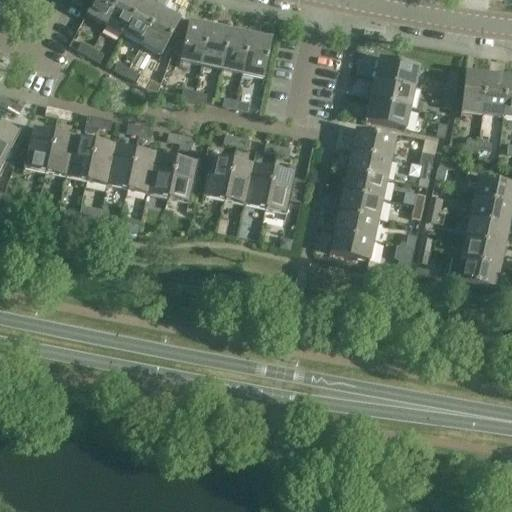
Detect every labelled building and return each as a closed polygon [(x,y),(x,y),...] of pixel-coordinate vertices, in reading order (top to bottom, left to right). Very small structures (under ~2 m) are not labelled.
[(94,0),(84,18),(103,28),(118,0),(94,0)] [(122,38),(141,1),(139,0),(118,0),(103,28),(122,38)] [(140,48),(160,11),(141,1),(122,38),(140,48)] [(160,11),(140,48),(160,59),(180,22),(160,11)] [(200,69),(209,28),(187,24),(178,65),(200,69)] [(221,74),(229,33),(209,28),(200,69),(221,74)] [(241,78),(250,37),(229,33),(221,74),(241,78)] [(262,83),(271,42),(250,37),(241,78),(262,83)] [(87,59),(91,51),(80,46),(76,53),(87,59)] [(91,51),(87,59),(98,66),(103,58),(91,51)] [(419,70),(378,61),(373,82),(414,90),(419,70)] [(123,79),(127,71),(116,65),(112,73),(123,79)] [(127,71),(123,79),(135,85),(139,78),(127,71)] [(481,119),(486,77),(464,75),(459,116),(481,119)] [(486,77),(481,119),(502,121),(507,79),(486,77)] [(511,80),(507,79),(502,121),(511,122),(511,80)] [(152,83),(146,92),(153,96),(159,84),(153,81),(152,83)] [(414,90),(373,82),(369,102),(410,111),(414,90)] [(455,87),(446,85),(444,97),(453,98),(455,87)] [(193,104),(195,95),(182,92),(180,101),(193,104)] [(195,95),(193,104),(205,106),(207,97),(195,95)] [(453,98),(444,97),(441,110),(450,112),(453,98)] [(0,98),(0,109),(6,113),(11,104),(0,98)] [(234,112),(235,103),(222,100),(220,109),(234,112)] [(364,124),(405,133),(410,111),(369,102),(364,124)] [(235,103),(234,112),(246,115),(248,106),(235,103)] [(11,104),(6,113),(17,118),(21,110),(11,104)] [(45,110),(43,118),(57,121),(58,113),(45,110)] [(58,113),(57,121),(68,124),(70,115),(58,113)] [(86,118),(84,127),(97,130),(99,121),(86,118)] [(99,121),(97,130),(109,133),(111,124),(99,121)] [(0,171),(5,161),(18,136),(0,126),(0,171)] [(437,126),(435,139),(443,141),(446,128),(437,126)] [(127,127),(125,136),(138,139),(140,130),(127,127)] [(140,130),(138,139),(150,141),(152,132),(140,130)] [(45,176),(53,136),(31,131),(23,171),(45,176)] [(350,153),(391,162),(395,141),(354,132),(350,153)] [(65,181),(74,140),(53,136),(45,176),(65,181)] [(169,136),(167,145),(179,147),(180,139),(169,136)] [(235,149),(237,141),(226,138),(224,147),(235,149)] [(180,139),(179,147),(190,150),(192,142),(180,139)] [(85,185),(94,144),(74,140),(65,181),(85,185)] [(237,141),(235,149),(248,152),(250,144),(237,141)] [(465,143),(464,152),(477,153),(478,144),(465,143)] [(106,189),(115,149),(94,144),(85,185),(106,189)] [(478,144),(477,153),(490,155),(491,146),(478,144)] [(276,158),(278,149),(265,147),(263,155),(276,158)] [(126,194),(135,153),(115,149),(106,189),(126,194)] [(278,149),(276,158),(286,160),(288,152),(278,149)] [(146,198),(155,158),(135,153),(126,194),(146,198)] [(391,162),(350,153),(345,173),(386,182),(391,162)] [(420,156),(417,168),(421,169),(430,171),(430,170),(433,158),(420,156)] [(166,202),(175,162),(155,158),(146,198),(166,202)] [(223,204),(232,164),(210,159),(201,199),(223,204)] [(175,162),(166,202),(187,207),(196,166),(175,162)] [(436,171),(433,184),(442,185),(445,173),(449,174),(451,165),(439,162),(437,171),(436,171)] [(243,209),(252,168),(232,164),(223,204),(243,209)] [(264,213),(272,173),(252,168),(243,209),(264,213)] [(421,169),(419,181),(428,183),(430,171),(421,169)] [(272,173),(264,213),(285,218),(288,204),(299,206),(304,183),(293,181),(293,177),(272,173)] [(386,182),(345,173),(341,194),(382,203),(386,182)] [(481,173),(479,180),(476,179),(471,201),(511,210),(511,209),(511,187),(510,187),(511,179),(481,173)] [(382,203),(341,194),(336,214),(377,223),(382,203)] [(413,209),(422,211),(424,199),(415,197),(413,209)] [(426,213),(437,215),(439,215),(442,203),(429,200),(426,213)] [(511,210),(471,201),(466,221),(508,230),(511,210)] [(410,222),(419,223),(422,211),(413,209),(410,222)] [(434,227),(437,215),(426,213),(424,225),(434,227)] [(377,223),(336,214),(332,235),(373,244),(377,223)] [(462,242),(495,249),(503,251),(508,230),(466,221),(462,242)] [(373,244),(332,235),(327,256),(368,264),(373,244)] [(404,250),(413,252),(415,239),(406,237),(404,250)] [(418,254),(427,256),(430,242),(421,241),(418,254)] [(279,245),(278,251),(289,254),(291,243),(284,242),(279,245)] [(503,251),(495,249),(462,242),(458,262),(499,271),(503,251)] [(401,262),(410,264),(413,252),(404,250),(401,262)] [(427,256),(418,254),(416,266),(424,267),(427,256)] [(451,260),(446,281),(494,292),(499,271),(458,262),(451,260)] [(397,268),(395,279),(406,281),(408,270),(397,268)]
